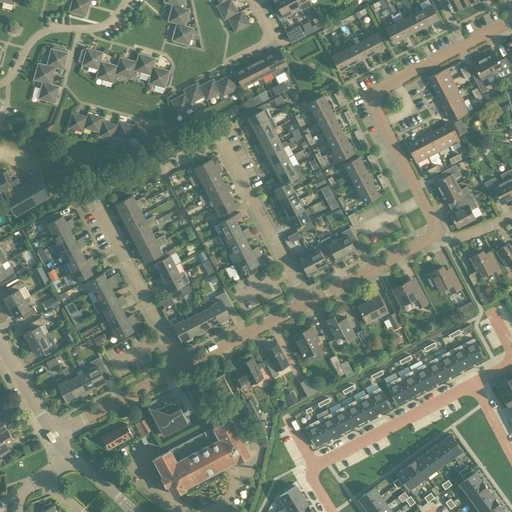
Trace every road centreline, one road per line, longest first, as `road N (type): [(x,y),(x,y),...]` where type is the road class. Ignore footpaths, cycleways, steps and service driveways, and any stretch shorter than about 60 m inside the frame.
road 1 (residential): [(179,366),(105,225),(110,190),(215,142),(305,302)]
road 2 (residential): [(433,234),(434,220),(375,98),(511,19)]
road 3 (residential): [(315,467),(473,384)]
road 4 (residential): [(0,83),(34,36),(99,27),(127,0)]
road 5 (residential): [(305,302),(433,234)]
road 6 (residential): [(52,434),(179,366)]
road 7 (residential): [(179,366),(305,302)]
